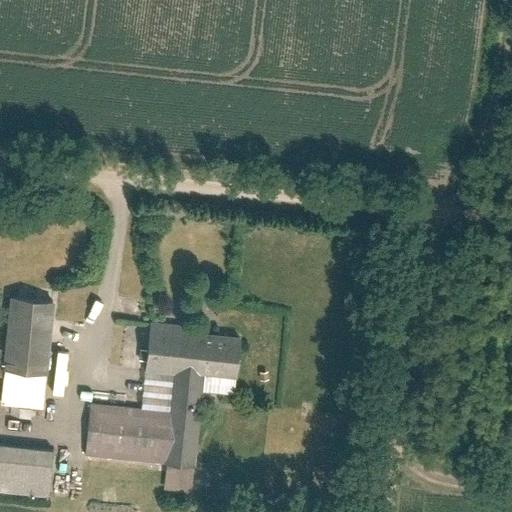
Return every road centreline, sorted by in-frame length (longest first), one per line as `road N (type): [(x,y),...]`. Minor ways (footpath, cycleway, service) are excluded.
road 1 (residential): [(0,158),(439,201)]
road 2 (track): [(394,511),(439,201)]
